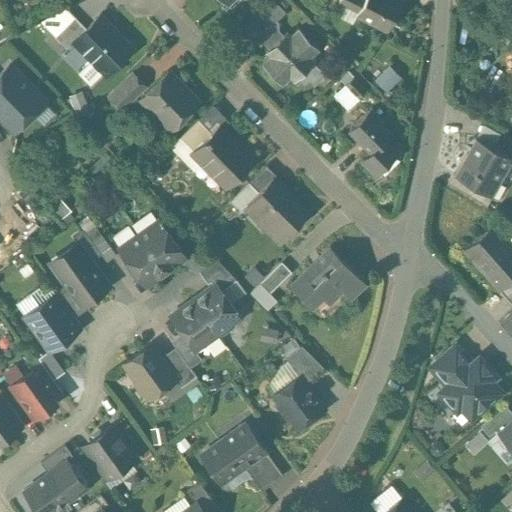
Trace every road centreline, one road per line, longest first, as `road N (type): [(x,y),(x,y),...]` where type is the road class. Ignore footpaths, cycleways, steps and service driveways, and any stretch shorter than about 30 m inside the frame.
road 1 (residential): [(408,258),(156,0)]
road 2 (residential): [(408,258),(439,0)]
road 3 (residential): [(325,487),(365,407),(408,258)]
road 4 (residential): [(0,476),(75,422),(86,402),(93,341),(116,326)]
road 5 (residential): [(511,361),(450,291),(408,258)]
